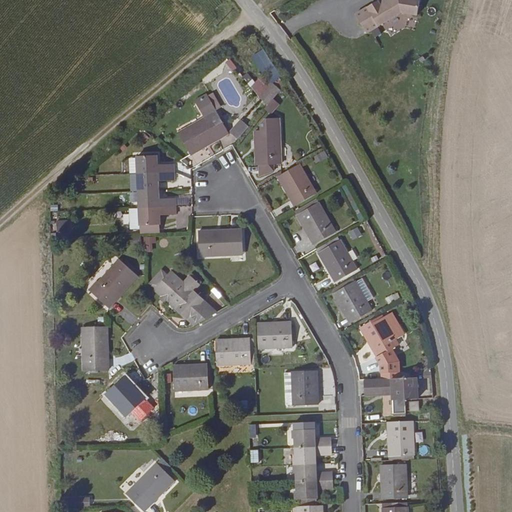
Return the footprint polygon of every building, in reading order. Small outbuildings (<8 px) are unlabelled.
[(403,15),(419,18),(422,1),(416,0),(384,0),(357,19),(369,37),(403,15)] [(256,82),(247,73),(244,77),(259,98),(272,82),(281,74),(264,49),(252,57),(263,72),(256,82)] [(230,57),(225,61),(232,71),(237,67),(230,57)] [(274,98),(281,89),(272,82),(259,98),(268,105),(272,100),(274,98)] [(268,105),(265,108),(270,112),(277,105),(272,100),(268,105)] [(207,116),(197,122),(202,129),(211,123),(207,116)] [(273,170),(273,163),(273,156),(281,156),(278,117),(264,118),(259,124),(260,131),(254,131),(254,138),(257,138),(257,147),(255,147),(256,164),(259,164),(260,175),(273,170)] [(240,118),(229,132),(239,139),(249,124),(240,118)] [(202,129),(197,122),(170,138),(183,159),(199,150),(197,148),(209,141),(210,142),(220,137),(211,123),(202,129)] [(129,163),(130,180),(166,178),(166,170),(150,171),(149,161),(129,163)] [(123,181),(130,180),(129,163),(122,164),(123,181)] [(316,196),(300,164),(276,177),(281,187),(282,186),(287,193),(285,194),(294,209),(316,196)] [(130,180),(131,197),(151,195),(151,186),(167,185),(166,178),(130,180)] [(131,197),(133,214),(169,211),(168,203),(152,205),(151,195),(131,197)] [(337,233),(320,202),(296,216),(301,225),(303,224),(307,231),(305,232),(313,246),(337,233)] [(133,214),(134,231),(154,229),(153,220),(170,219),(169,211),(133,214)] [(133,214),(126,214),(127,232),(134,231),(133,214)] [(353,239),(362,234),(358,226),(348,231),(353,239)] [(195,260),(226,259),(225,251),(237,250),(236,235),(224,235),(224,237),(211,238),(210,235),(193,236),(195,260)] [(358,271),(341,239),(318,253),(323,262),(325,261),(329,268),(328,269),(335,284),(358,271)] [(225,251),(226,259),(237,258),(237,250),(225,251)] [(93,304),(104,314),(112,305),(110,304),(119,294),(121,296),(133,283),(114,266),(94,289),(100,294),(93,304)] [(183,322),(192,330),(209,319),(195,307),(198,305),(187,296),(193,289),(185,281),(179,288),(166,277),(149,296),(163,307),(165,306),(175,314),(174,316),(182,323),(183,322)] [(372,309),(354,280),(333,293),(337,300),(339,299),(343,306),(341,307),(350,322),(372,309)] [(284,315),(294,316),(296,301),(286,300),(284,315)] [(378,365),(395,364),(388,351),(396,346),(392,340),(400,336),(393,326),(396,325),(389,313),(380,319),(379,317),(358,329),(361,335),(364,334),(368,342),(366,343),(375,357),(374,358),(378,365)] [(256,352),(290,350),(289,325),(272,326),(272,328),(263,329),(263,326),(255,327),(256,352)] [(393,326),(400,336),(402,334),(396,325),(393,326)] [(88,378),(103,377),(103,365),(101,365),(101,351),(103,351),(102,334),(78,336),(79,366),(87,366),(88,378)] [(248,367),(247,343),(230,343),(230,346),(222,346),(222,344),(214,344),(215,369),(248,367)] [(396,379),(395,364),(378,365),(379,380),(396,379)] [(173,395),(206,393),(206,369),(188,370),(188,372),(180,372),(179,371),(172,371),(173,395)] [(316,374),(291,375),(293,409),(317,408),(317,401),(317,400),(317,391),(315,391),(314,382),(316,382),(316,374)] [(293,409),(291,375),(283,375),(285,410),(293,409)] [(416,378),(396,379),(379,380),(363,380),(364,395),(391,394),(394,394),(394,400),(391,400),(392,414),(405,414),(405,401),(417,399),(416,378)] [(131,417),(140,426),(150,414),(141,406),(140,407),(130,398),(132,396),(120,384),(102,402),(125,423),(131,417)] [(412,422),(388,423),(388,431),(390,431),(391,440),(388,440),(389,457),(414,456),(412,422)] [(294,432),(295,451),(331,449),(331,442),(315,443),(314,434),(304,434),(303,432),(294,432)] [(296,469),(316,468),(316,458),(332,457),(331,449),(295,451),(296,469)] [(383,501),(408,499),(406,465),(382,467),(382,474),(384,474),(385,483),(382,483),(383,501)] [(297,485),(333,484),(333,476),(317,477),(316,468),(296,469),(297,485)] [(132,507),(137,511),(147,511),(151,508),(150,508),(159,498),(161,499),(173,487),(155,470),(134,492),(140,497),(132,507)] [(298,503),(319,502),(318,492),(334,492),(333,484),(297,485),(298,503)] [(91,498),(82,498),(81,506),(90,507),(91,498)]
